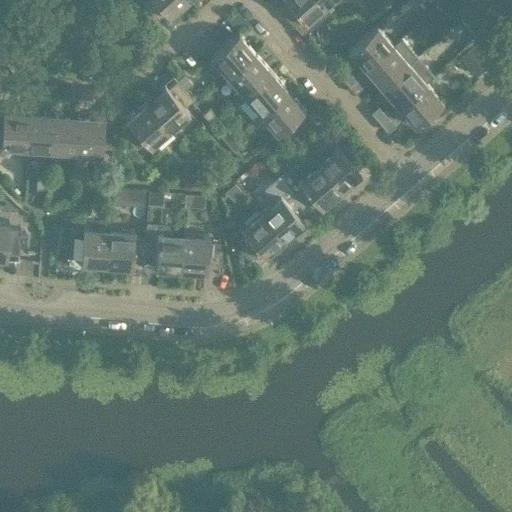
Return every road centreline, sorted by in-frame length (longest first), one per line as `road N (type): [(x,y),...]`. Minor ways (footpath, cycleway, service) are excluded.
road 1 (tertiary): [(403,178),(251,306),(213,317),(63,304),(44,313),(0,297)]
road 2 (residential): [(403,178),(253,0)]
road 3 (tertiary): [(511,87),(403,178)]
road 4 (residential): [(124,84),(222,0)]
